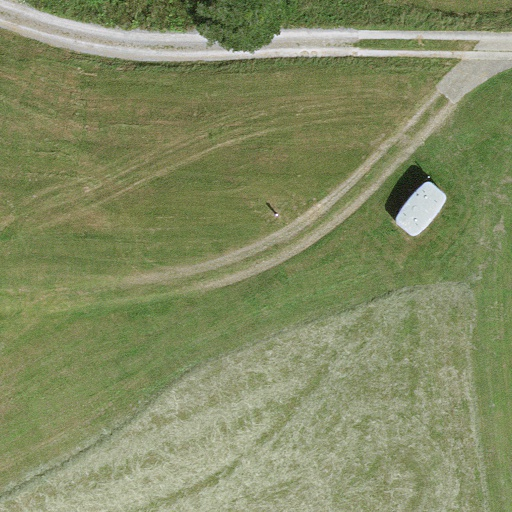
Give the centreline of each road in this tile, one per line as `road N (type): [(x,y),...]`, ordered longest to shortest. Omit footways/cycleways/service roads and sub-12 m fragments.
road 1 (track): [(62,301),(192,282),(294,239),(338,207),(503,42)]
road 2 (track): [(0,8),(139,41),(511,42)]
